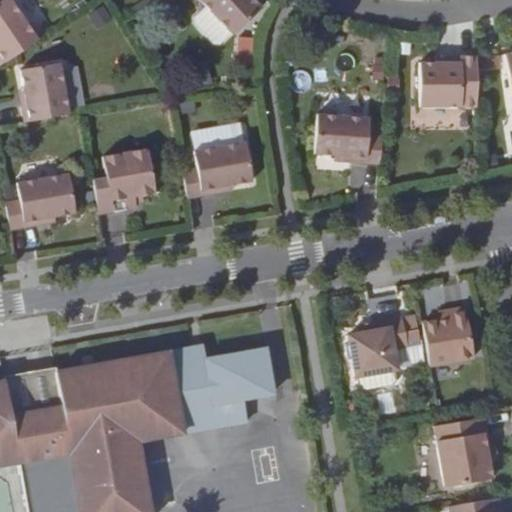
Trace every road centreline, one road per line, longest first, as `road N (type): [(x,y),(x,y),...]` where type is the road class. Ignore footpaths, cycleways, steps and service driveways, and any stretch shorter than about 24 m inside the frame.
road 1 (unclassified): [(0,312),(498,224)]
road 2 (unclassified): [(344,0),(369,13),(444,14),(511,1)]
